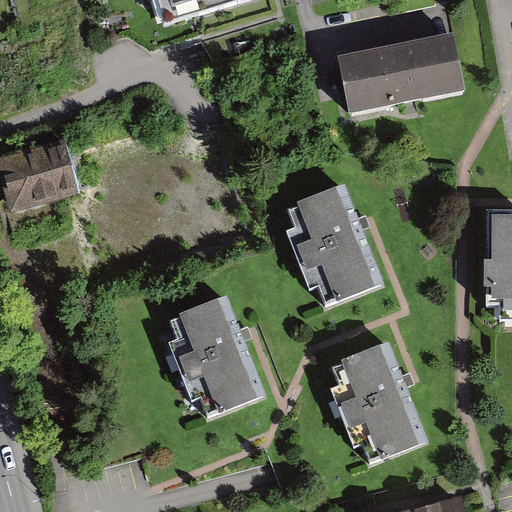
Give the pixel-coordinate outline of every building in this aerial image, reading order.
[(157,0),(166,28),(256,0),(157,0)] [(339,65),(351,121),(466,96),(454,41),(339,65)] [(0,163),(0,180),(10,220),(80,201),(65,146),(0,163)] [(347,188),(290,209),(305,248),(290,253),(299,277),(315,271),(330,308),(385,287),(347,188)] [(511,218),(480,219),(479,308),(509,308),(509,323),(511,322),(511,218)] [(229,300),(174,322),(188,357),(170,364),(180,390),(196,383),(212,423),(269,400),(229,300)] [(390,345),(336,366),(351,405),(334,411),(343,434),(356,429),(371,468),(429,446),(390,345)] [(459,511),(456,501),(417,511),(459,511)]
